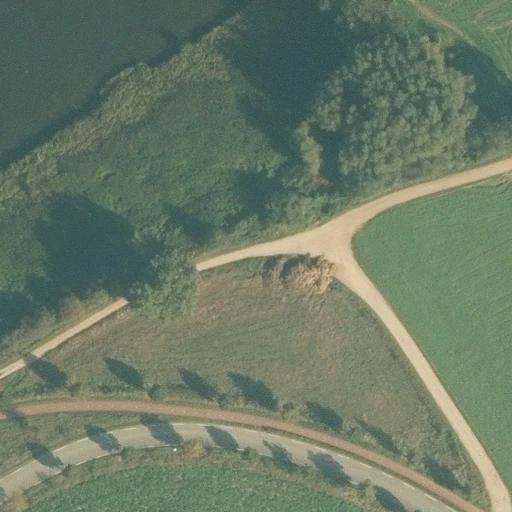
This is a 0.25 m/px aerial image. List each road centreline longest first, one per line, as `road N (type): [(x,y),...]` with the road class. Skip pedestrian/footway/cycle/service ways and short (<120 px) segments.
road 1 (tertiary): [(430,511),(292,451),(194,440),(102,450),(0,497)]
road 2 (track): [(323,238),(160,279),(0,376)]
road 3 (track): [(500,511),(495,485),(391,323),(323,238)]
road 4 (track): [(511,164),(375,204),(323,238)]
